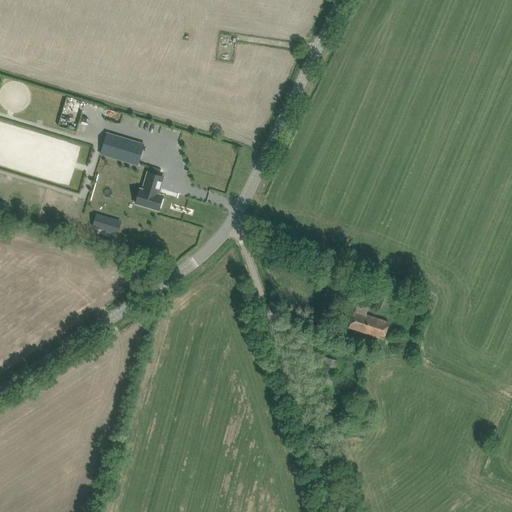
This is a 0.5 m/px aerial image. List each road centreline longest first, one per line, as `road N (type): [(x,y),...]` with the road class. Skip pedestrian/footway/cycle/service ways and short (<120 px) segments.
road 1 (unclassified): [(337,511),(234,220)]
road 2 (tertiary): [(0,391),(191,264),(234,220)]
road 3 (tertiary): [(234,220),(341,0)]
